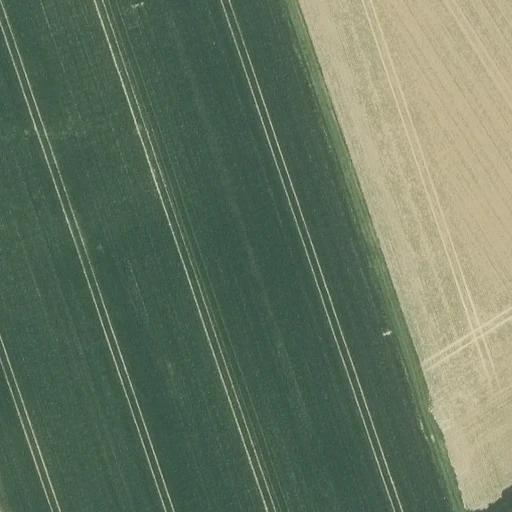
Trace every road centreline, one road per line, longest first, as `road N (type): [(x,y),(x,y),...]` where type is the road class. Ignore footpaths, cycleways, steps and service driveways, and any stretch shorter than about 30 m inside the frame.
road 1 (track): [(289,0),(464,511)]
road 2 (track): [(201,511),(28,0)]
